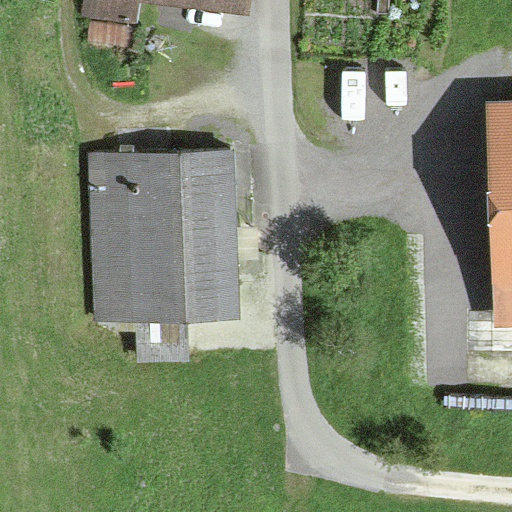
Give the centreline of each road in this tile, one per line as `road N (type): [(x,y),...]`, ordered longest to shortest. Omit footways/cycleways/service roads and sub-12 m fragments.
road 1 (residential): [(288,0),(295,351),(308,435)]
road 2 (track): [(511,500),(415,491),(308,435)]
